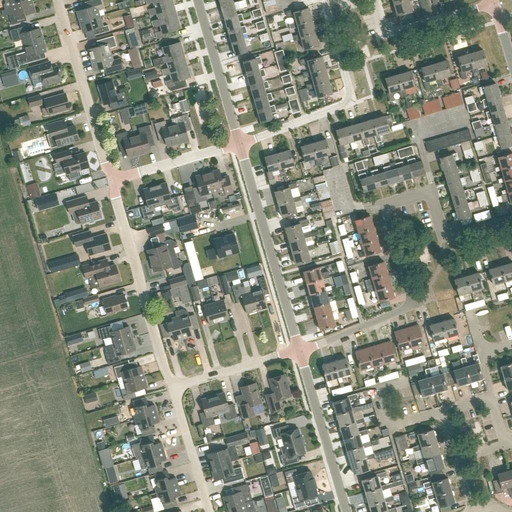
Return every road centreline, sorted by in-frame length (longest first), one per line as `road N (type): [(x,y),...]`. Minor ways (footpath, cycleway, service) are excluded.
road 1 (residential): [(300,352),(412,302),(382,204),(430,190),(444,238),(511,220)]
road 2 (residential): [(239,144),(348,100),(324,0)]
road 3 (unclassified): [(300,352),(239,144)]
road 4 (residential): [(172,387),(110,180)]
road 5 (residential): [(110,180),(58,0)]
road 6 (unclassified): [(346,511),(300,352)]
road 7 (residential): [(374,0),(384,35),(493,2)]
road 8 (unclassified): [(239,144),(197,0)]
road 9 (residential): [(110,180),(239,144)]
road 10 (residential): [(172,387),(300,352)]
road 11 (residential): [(208,511),(172,387)]
road 12 (residential): [(443,410),(384,422),(374,389),(404,379)]
